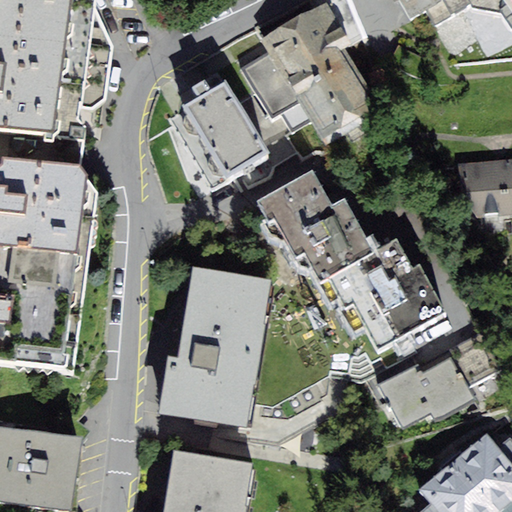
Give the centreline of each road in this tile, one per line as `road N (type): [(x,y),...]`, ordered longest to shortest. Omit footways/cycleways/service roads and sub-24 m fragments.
road 1 (residential): [(280,0),(157,64),(134,89),(128,152),(135,234),(114,511)]
road 2 (unknown): [(135,234),(299,173)]
